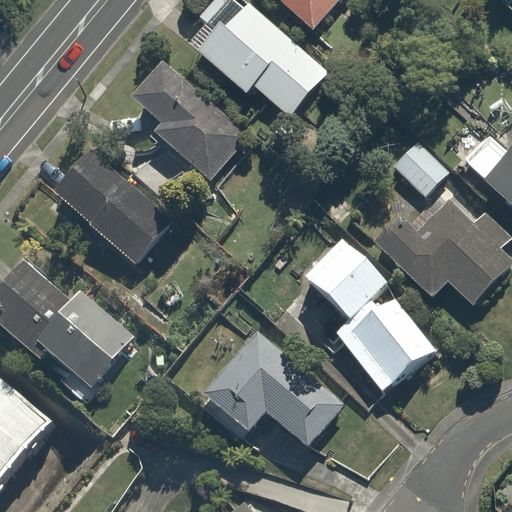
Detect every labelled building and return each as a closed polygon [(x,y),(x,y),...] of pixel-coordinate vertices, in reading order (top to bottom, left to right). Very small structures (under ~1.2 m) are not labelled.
[(329,74),(238,0),(222,0),(202,24),(212,32),(195,53),(207,63),(204,66),(251,105),(257,97),(293,126),(322,90),(318,87),(329,74)] [(267,0),(316,39),(347,0),(267,0)] [(511,0),(507,0),(502,6),(511,14),(511,0)] [(200,97),(165,71),(136,109),(167,132),(158,143),(214,186),(230,165),(226,162),(246,135),(221,116),(225,110),(203,93),(200,97)] [(511,156),(492,138),(467,166),(492,188),(489,192),(511,213),(511,156)] [(422,147),(397,174),(425,201),(451,174),(422,147)] [(96,160),(59,204),(96,234),(94,238),(132,269),(154,259),(164,247),(168,221),(96,160)] [(404,219),(374,250),(433,306),(449,289),(475,314),(511,275),(511,250),(509,247),(511,243),(511,238),(487,215),(475,227),(452,206),(422,237),(404,219)] [(346,249),(310,288),(352,328),(339,341),(387,400),(400,389),(403,392),(444,357),(397,303),(382,316),(375,308),(394,292),(346,249)] [(29,271),(0,308),(0,336),(48,373),(53,365),(93,396),(138,338),(121,325),(118,329),(83,302),(78,309),(29,271)] [(233,300),(221,314),(242,333),(255,318),(233,300)] [(293,357),(265,335),(209,408),(256,444),(271,425),(313,457),(349,411),(288,364),(293,357)] [(0,406),(0,463),(29,433),(0,406)]
